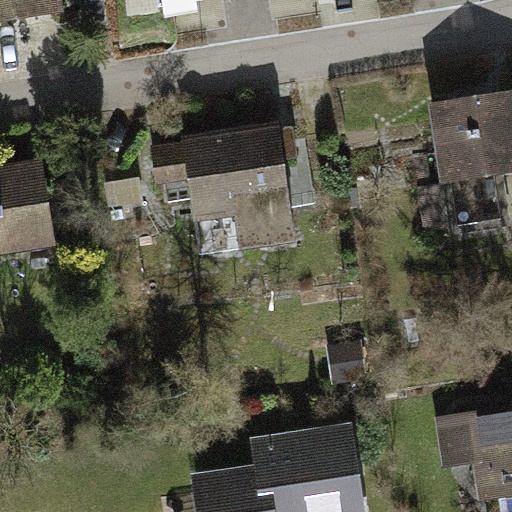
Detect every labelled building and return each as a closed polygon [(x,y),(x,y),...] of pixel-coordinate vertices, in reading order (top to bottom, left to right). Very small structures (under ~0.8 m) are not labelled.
[(0,0),(0,19),(57,10),(55,0),(0,0)] [(511,169),(511,94),(437,105),(448,182),(455,225),(455,228),(505,221),(498,171),(511,169)] [(280,141),(278,128),(185,143),(202,253),(295,239),(290,204),(312,200),(303,137),(280,141)] [(0,247),(51,240),(40,167),(0,172),(0,247)] [(455,225),(448,182),(419,187),(427,229),(455,225)] [(511,511),(511,406),(477,411),(482,444),(478,445),(480,458),(486,498),(502,496),(504,511),(511,511)] [(482,444),(477,411),(438,417),(445,463),(480,458),(478,445),(482,444)] [(361,511),(350,431),(256,444),(260,472),(198,481),(202,511),(361,511)]
